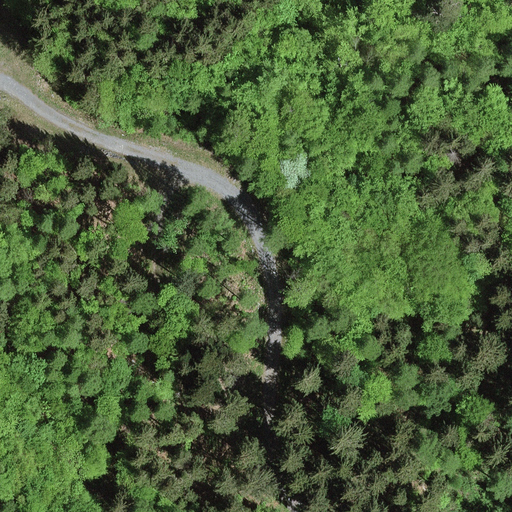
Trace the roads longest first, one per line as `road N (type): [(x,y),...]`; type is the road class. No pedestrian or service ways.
road 1 (track): [(305,511),(271,404),(264,248),(209,176),(164,164)]
road 2 (track): [(164,164),(149,349),(114,482),(95,508)]
road 3 (track): [(164,164),(78,131),(0,80)]
